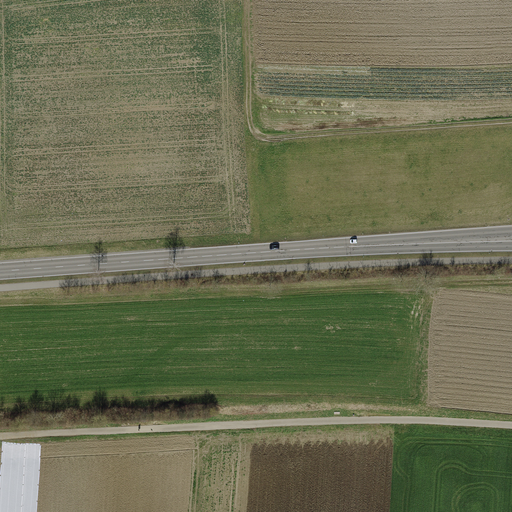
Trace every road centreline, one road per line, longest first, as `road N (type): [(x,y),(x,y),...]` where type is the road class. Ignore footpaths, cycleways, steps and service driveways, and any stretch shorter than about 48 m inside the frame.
road 1 (secondary): [(511,238),(0,272)]
road 2 (track): [(0,437),(339,419),(511,425)]
road 3 (track): [(246,0),(255,136),(511,122)]
